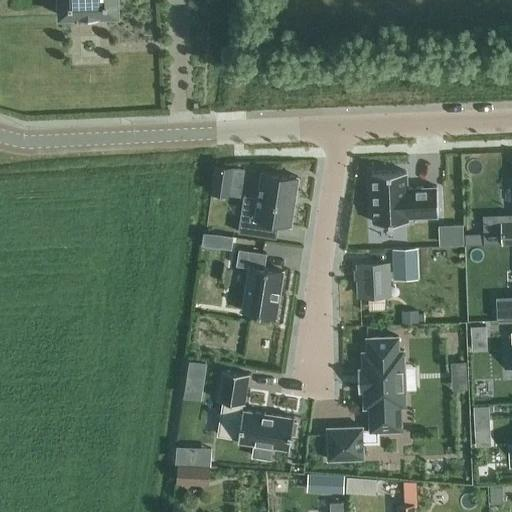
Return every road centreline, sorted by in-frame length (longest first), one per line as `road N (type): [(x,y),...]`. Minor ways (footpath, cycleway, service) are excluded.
road 1 (residential): [(332,128),(311,398)]
road 2 (residential): [(0,137),(37,145),(226,133)]
road 3 (residential): [(511,120),(332,128)]
